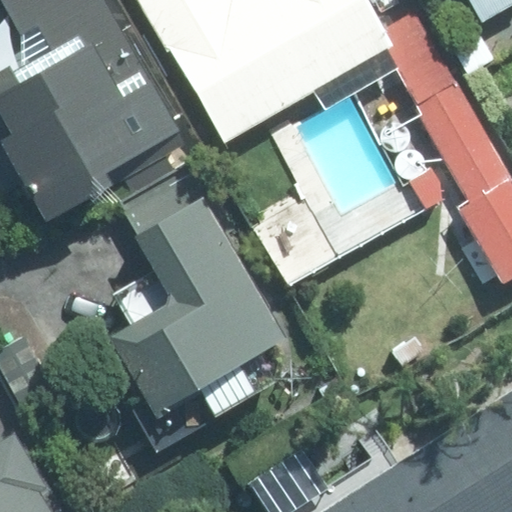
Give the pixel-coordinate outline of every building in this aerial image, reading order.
[(95,190),(178,143),(95,0),(0,0),(0,9),(29,60),(11,71),(8,65),(0,68),(0,169),(29,219),(91,183),(95,190)] [(450,207),(492,281),(511,269),(511,195),(504,182),(510,179),(409,10),(377,30),(359,0),(127,0),(157,51),(159,50),(214,142),(376,46),(410,103),(406,104),(463,200),(450,207)] [(461,0),(473,20),(507,0),(461,0)] [(298,188),(246,219),(286,286),(338,255),(298,188)] [(268,336),(187,193),(119,231),(156,296),(93,332),(138,413),(184,387),(198,411),(238,388),(222,361),(268,336)] [(443,328),(431,302),(401,314),(413,341),(443,328)] [(51,379),(23,331),(0,344),(0,366),(18,398),(51,379)] [(508,511),(511,510),(511,374),(383,456),(366,428),(352,436),(358,447),(323,468),(317,459),(305,467),(290,443),(235,479),(256,511),(508,511)] [(337,390),(330,375),(310,384),(318,399),(337,390)] [(0,511),(56,511),(5,423),(0,425),(0,511)]
